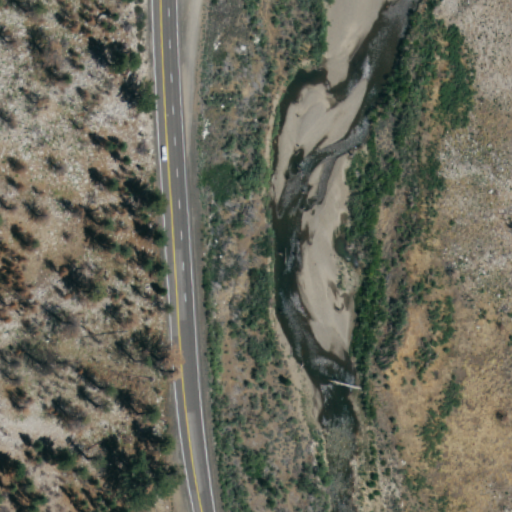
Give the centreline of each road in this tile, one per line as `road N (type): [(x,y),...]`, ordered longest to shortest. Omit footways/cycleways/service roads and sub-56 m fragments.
road 1 (trunk): [(197,511),(171,247)]
road 2 (trunk): [(171,247),(158,0)]
